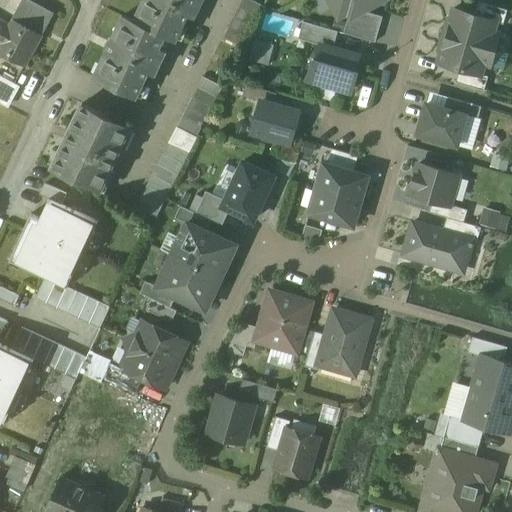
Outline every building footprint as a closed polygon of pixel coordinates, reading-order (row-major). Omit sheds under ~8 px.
[(24,0),(28,2),(21,16),(16,13),(10,25),(0,19),(0,32),(34,51),(43,36),(41,35),(52,14),(27,0),(24,0)] [(144,0),(142,5),(145,7),(139,19),(135,17),(133,20),(163,34),(175,39),(186,15),(193,18),(201,0),(144,0)] [(265,6),(251,0),(243,0),(229,28),(249,38),(265,6)] [(330,0),(334,7),(344,2),(351,16),(352,17),(363,10),(381,0),(330,0)] [(508,10),(479,2),(475,15),(496,21),(496,22),(503,24),(508,10)] [(475,15),(454,9),(446,36),(495,50),(499,34),(493,32),(496,22),(496,21),(475,15)] [(364,11),(363,10),(352,17),(351,16),(349,17),(344,33),(376,42),(383,17),(364,11)] [(133,20),(123,15),(122,18),(126,20),(120,33),(118,32),(113,42),(111,41),(105,53),(107,54),(103,64),(104,65),(98,78),(94,76),(93,79),(133,98),(145,72),(154,76),(165,51),(157,47),(163,34),(133,20)] [(320,45),(333,49),(338,32),(304,22),(299,39),(320,45)] [(249,38),(229,28),(224,38),(244,48),(249,38)] [(34,51),(0,32),(0,53),(26,67),(34,51)] [(495,50),(446,36),(438,63),(459,69),(481,75),(481,74),(484,65),(490,66),(495,50)] [(320,45),(316,60),(314,60),(309,79),(351,92),(357,72),(355,72),(359,56),(333,49),(320,45)] [(481,75),(459,69),(456,82),(484,91),(488,77),(481,74),(481,75)] [(19,86),(0,75),(0,102),(7,107),(19,86)] [(223,87),(203,77),(192,98),(212,108),(223,87)] [(259,89),(246,85),(243,96),(256,100),(259,89)] [(482,107),(448,97),(444,108),(466,115),(466,116),(478,119),(482,107)] [(212,108),(192,98),(187,108),(206,118),(207,118),(212,108)] [(299,113),(261,102),(252,131),(265,135),(264,138),(277,142),(278,138),(290,142),(299,113)] [(444,108),(427,103),(418,134),(457,145),(466,116),(466,115),(444,108)] [(130,126),(82,104),(52,170),(63,175),(63,174),(99,191),(130,126)] [(206,118),(187,108),(182,118),(201,127),(206,118)] [(202,128),(182,118),(177,128),(197,138),(202,128)] [(168,143),(136,207),(157,217),(189,154),(168,143)] [(358,156),(331,149),(327,164),(354,172),(358,156)] [(274,176),(243,162),(225,200),(223,206),(230,209),(254,220),(274,176)] [(327,164),(324,163),(316,188),(361,201),(368,176),(354,172),(327,164)] [(458,175),(419,164),(416,174),(415,175),(416,176),(414,183),(413,183),(412,184),(413,185),(410,194),(433,201),(449,206),(450,205),(458,175)] [(361,201),(316,188),(309,213),(354,226),(361,201)] [(225,200),(206,191),(196,213),(211,220),(222,226),(230,209),(223,206),(225,200)] [(19,263),(68,286),(98,222),(49,199),(19,263)] [(468,210),(450,205),(449,206),(433,201),(429,212),(447,218),(464,222),(468,210)] [(196,213),(181,206),(175,218),(186,223),(187,222),(206,231),(211,220),(196,213)] [(504,227),(508,212),(485,206),(481,221),(504,227)] [(464,222),(447,218),(443,231),(477,241),(481,227),(464,222)] [(206,231),(187,222),(186,223),(172,255),(221,278),(230,257),(219,252),(225,240),(206,231)] [(443,231),(413,222),(404,255),(456,270),(459,260),(466,262),(471,245),(472,246),(473,243),(472,243),(472,240),(477,242),(477,241),(443,231)] [(172,250),(179,236),(168,231),(161,245),(172,250)] [(221,278),(172,255),(157,287),(157,288),(176,297),(195,305),(200,293),(211,298),(221,278)] [(176,297),(157,288),(157,287),(146,281),(140,293),(171,307),(176,297)] [(0,284),(0,296),(18,302),(21,291),(0,284)] [(311,303),(270,291),(260,328),(256,340),(257,340),(270,344),(272,347),(281,350),(285,348),(297,352),(311,303)] [(370,320),(334,310),(326,335),(318,364),(319,365),(343,371),(345,365),(357,369),(370,320)] [(187,342),(143,321),(133,343),(177,363),(187,342)] [(241,323),(227,351),(244,356),(247,346),(255,348),(257,340),(256,340),(260,328),(241,323)] [(326,335),(315,332),(305,366),(317,370),(319,365),(318,364),(326,335)] [(507,347),(473,337),(469,352),(483,356),(483,355),(504,361),(507,347)] [(34,359),(0,343),(0,423),(4,425),(12,408),(13,409),(14,407),(14,400),(14,407),(32,370),(30,369),(34,359)] [(177,363),(133,343),(122,367),(121,368),(143,379),(165,389),(177,363)] [(103,379),(111,357),(88,348),(80,370),(103,379)] [(511,363),(504,361),(483,355),(483,356),(474,388),(511,399),(511,363)] [(143,379),(121,368),(122,367),(111,362),(104,378),(136,393),(143,379)] [(277,389),(243,379),(237,400),(254,405),(256,398),(273,403),(277,389)] [(511,420),(511,399),(474,388),(464,420),(464,421),(485,427),(508,434),(511,420)] [(237,400),(219,396),(209,433),(243,443),(254,405),(237,400)] [(485,427),(464,421),(464,420),(450,416),(444,437),(479,447),(485,427)] [(291,421),(276,417),(267,448),(280,451),(287,428),(288,428),(291,421)] [(288,428),(287,428),(280,451),(276,468),(307,477),(319,437),(288,428)] [(479,447),(444,437),(441,449),(475,459),(479,447)] [(439,449),(422,510),(426,511),(475,511),(483,487),(488,488),(495,465),(475,459),(441,449),(439,449)] [(15,456),(4,482),(24,491),(36,465),(15,456)] [(98,511),(105,497),(61,478),(45,511),(98,511)] [(181,511),(183,505),(162,499),(158,511),(181,511)]
